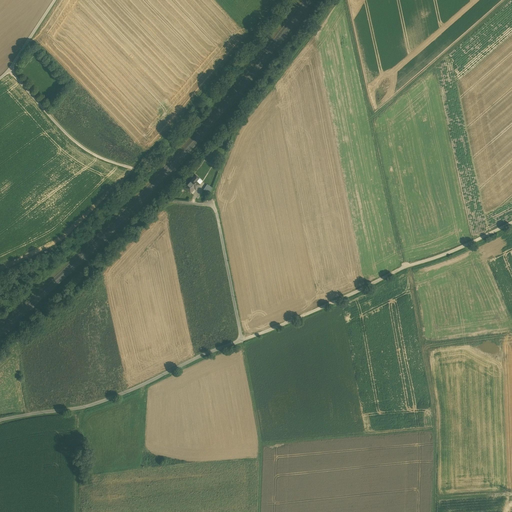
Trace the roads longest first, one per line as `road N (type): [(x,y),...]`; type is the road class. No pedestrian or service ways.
road 1 (track): [(437,499),(439,427),(264,443),(261,511)]
road 2 (track): [(244,339),(511,222)]
road 3 (track): [(403,267),(346,0)]
road 4 (track): [(244,339),(83,408),(0,421)]
road 5 (track): [(208,204),(238,127),(334,0)]
road 6 (track): [(371,116),(507,0)]
road 7 (track): [(174,201),(215,211),(244,339)]
road 8 (track): [(409,266),(439,427)]
road 9 (track): [(9,71),(84,148),(133,170)]
